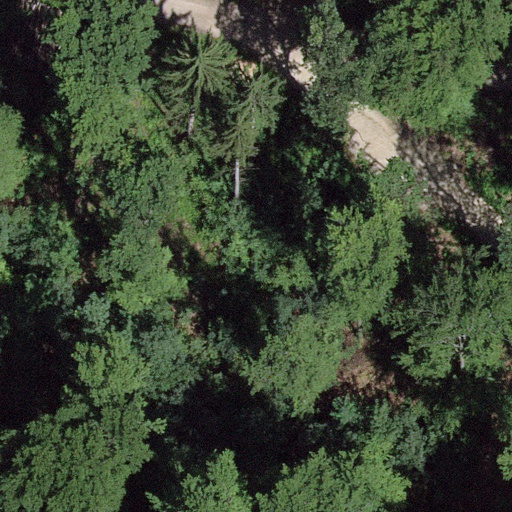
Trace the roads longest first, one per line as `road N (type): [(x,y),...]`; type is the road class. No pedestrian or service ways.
road 1 (track): [(511,74),(286,32)]
road 2 (track): [(286,32),(154,0)]
